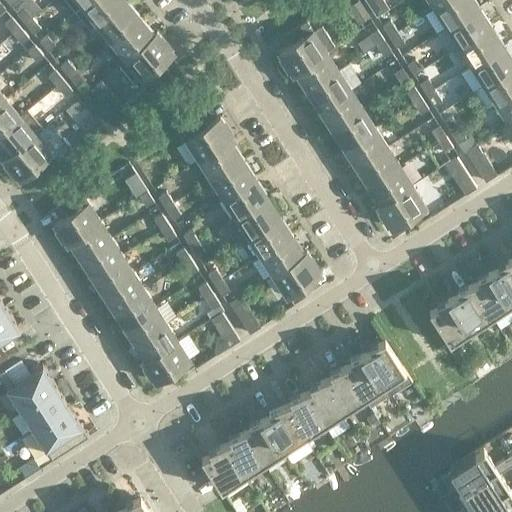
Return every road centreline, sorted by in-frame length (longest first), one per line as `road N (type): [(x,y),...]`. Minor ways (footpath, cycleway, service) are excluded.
road 1 (residential): [(373,270),(196,0)]
road 2 (residential): [(133,423),(373,270)]
road 3 (residential): [(133,423),(0,209)]
road 4 (residential): [(373,270),(511,181)]
road 5 (residential): [(0,510),(133,423)]
